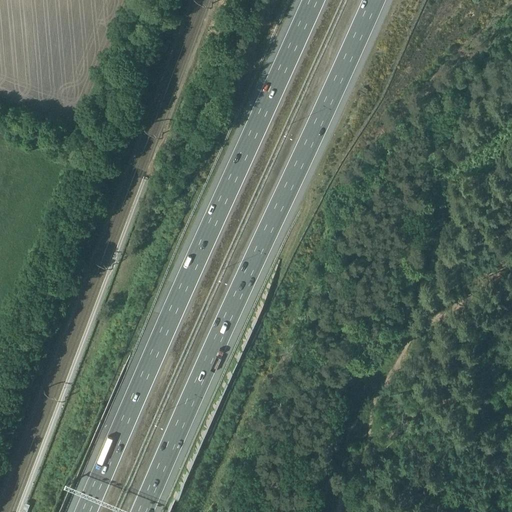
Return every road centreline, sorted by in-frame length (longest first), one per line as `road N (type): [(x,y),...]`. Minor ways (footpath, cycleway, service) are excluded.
road 1 (motorway): [(143,511),(372,0)]
road 2 (motorway): [(312,0),(88,511)]
road 3 (track): [(394,357),(511,415)]
